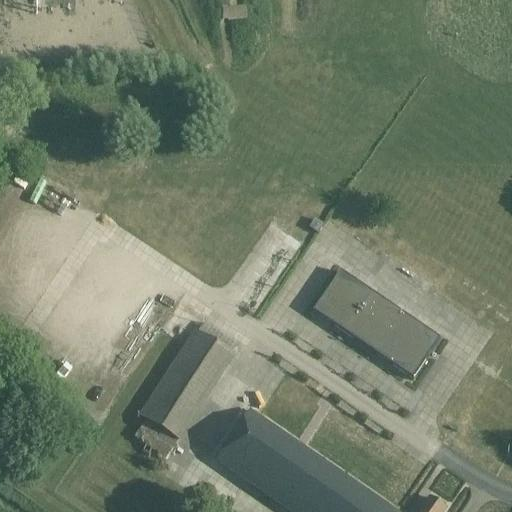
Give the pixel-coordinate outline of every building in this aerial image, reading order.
[(233,6),(223,6),(222,21),(248,21),(248,6),(240,6),(240,2),(233,2),(233,6)] [(314,224),(308,233),(316,238),(322,229),(314,224)] [(342,276),(315,316),(412,381),(439,341),(342,276)] [(176,442),(230,357),(193,333),(138,417),(144,421),(174,441),(176,442)] [(288,511),(447,511),(449,510),(431,499),(422,511),(392,511),(247,415),(215,463),(288,511)]
